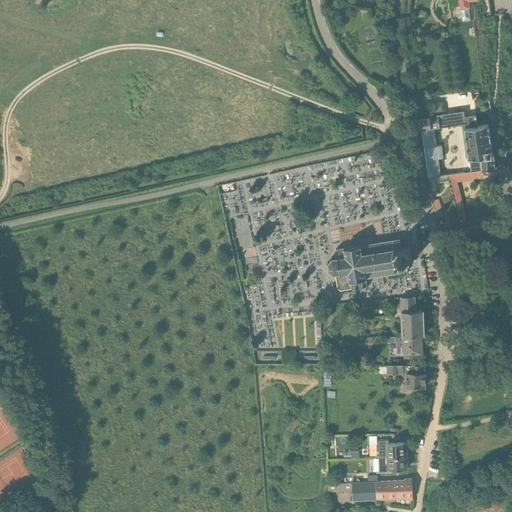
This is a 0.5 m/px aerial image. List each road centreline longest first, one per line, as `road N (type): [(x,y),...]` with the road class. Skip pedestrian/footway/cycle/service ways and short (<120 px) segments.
road 1 (track): [(394,130),(186,57),(117,47),(20,93),(6,124),(0,194)]
road 2 (unclassified): [(396,140),(0,228)]
road 3 (residential): [(418,511),(444,332),(437,248),(420,181)]
road 4 (residential): [(420,181),(396,0)]
road 5 (unclassified): [(396,140),(387,111),(329,42),(316,0)]
